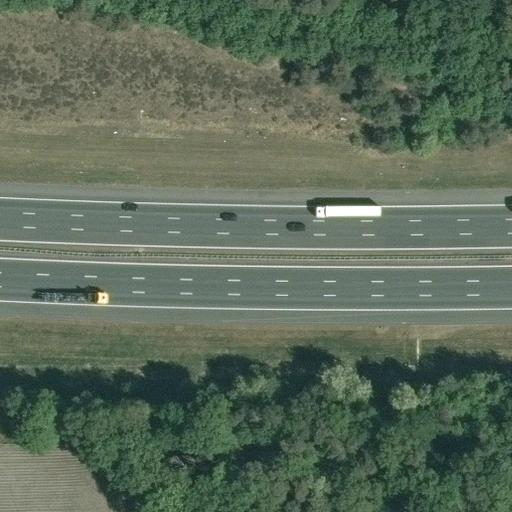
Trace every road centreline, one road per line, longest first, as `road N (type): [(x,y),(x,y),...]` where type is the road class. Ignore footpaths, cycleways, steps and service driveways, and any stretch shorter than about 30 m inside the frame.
road 1 (motorway): [(511,226),(0,218)]
road 2 (motorway): [(0,280),(511,287)]
